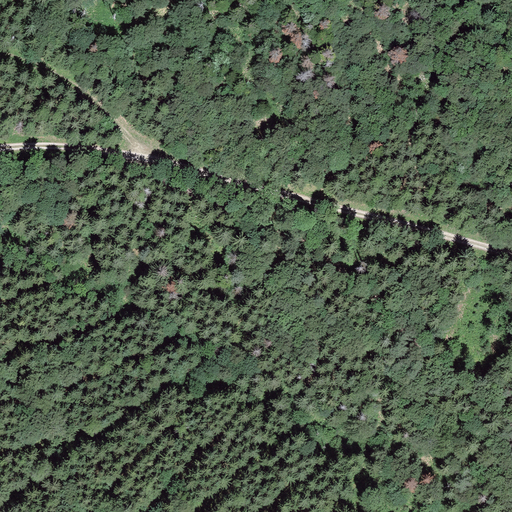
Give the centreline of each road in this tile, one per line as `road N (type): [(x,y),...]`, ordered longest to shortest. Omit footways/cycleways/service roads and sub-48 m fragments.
road 1 (track): [(511,254),(152,159),(0,148)]
road 2 (track): [(0,52),(71,82),(152,159)]
